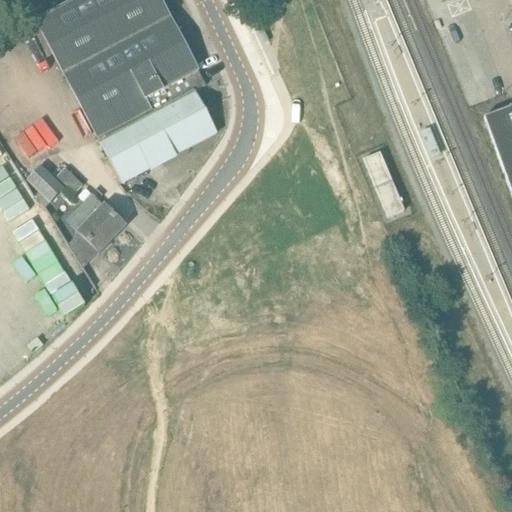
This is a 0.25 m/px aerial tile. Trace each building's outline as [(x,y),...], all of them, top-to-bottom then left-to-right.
[(206,87),(159,0),(77,0),(35,22),(102,149),(197,99),(194,93),(206,87)] [(102,149),(113,168),(122,185),(216,135),(197,99),(102,149)] [(511,109),(483,120),(511,197),(511,109)] [(432,158),(441,154),(430,128),(421,131),(432,158)] [(380,221),(399,215),(379,154),(360,160),(380,221)] [(41,168),(27,182),(51,206),(65,190),(41,168)] [(83,188),(66,171),(57,180),(74,197),(83,188)] [(126,228),(111,214),(104,208),(95,200),(70,226),(78,235),(79,236),(68,247),(83,271),(98,254),(99,256),(126,228)] [(458,323),(421,236),(401,245),(438,332),(458,323)] [(58,322),(80,310),(44,243),(22,255),(58,322)]
